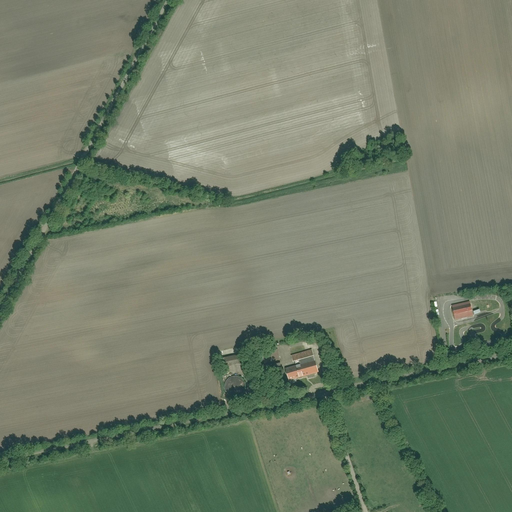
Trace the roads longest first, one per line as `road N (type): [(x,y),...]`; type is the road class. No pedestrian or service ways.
road 1 (unclassified): [(0,461),(511,351)]
road 2 (residential): [(0,312),(170,0)]
